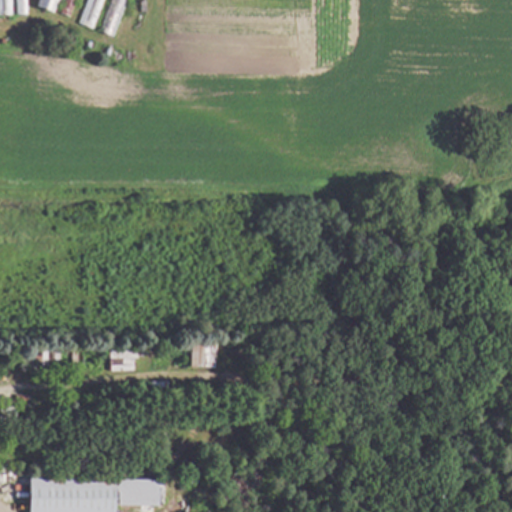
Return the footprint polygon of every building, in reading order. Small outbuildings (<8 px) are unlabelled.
[(13,0),(14,15),(0,15),(0,0),(13,0)] [(27,0),(28,14),(18,14),(17,0),(27,0)] [(60,0),(56,12),(37,6),(39,0),(60,0)] [(63,0),(60,14),(70,17),(74,0),(63,0)] [(105,0),(94,28),(80,22),(88,0),(105,0)] [(128,0),(114,36),(101,31),(112,0),(128,0)] [(42,355),(43,355),(43,376),(29,376),(29,355),(30,355),(31,347),(42,347),(42,355)] [(85,348),(83,376),(72,376),(73,347),(85,348)] [(63,349),(61,376),(44,375),(45,348),(63,349)] [(239,363),(237,369),(230,367),(233,360),(239,363)] [(166,505),(117,505),(117,511),(30,511),(31,478),(166,479),(166,505)]
